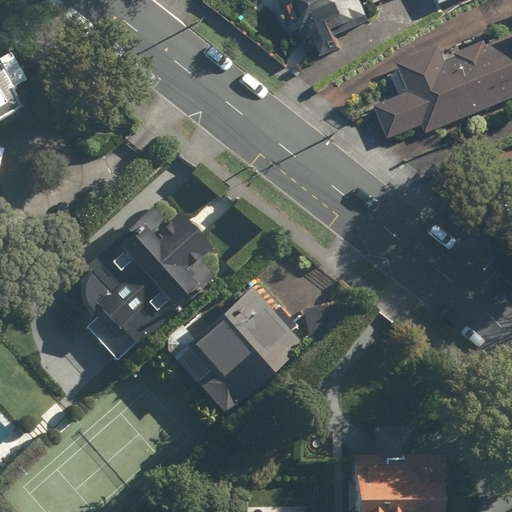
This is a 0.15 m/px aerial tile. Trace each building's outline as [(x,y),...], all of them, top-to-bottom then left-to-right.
[(368,22),(359,0),(283,0),(298,42),(310,37),(320,63),(334,58),(326,37),(368,22)] [(511,16),(395,64),(410,100),(378,113),(390,142),(421,130),(424,138),(511,102),(511,16)] [(0,128),(38,106),(23,78),(2,66),(0,66),(0,128)] [(171,221),(141,246),(153,260),(102,306),(106,310),(123,328),(169,288),(181,301),(223,274),(210,259),(222,244),(187,207),(171,221)] [(171,221),(159,208),(91,267),(88,299),(96,310),(102,306),(153,260),(141,246),(171,221)] [(312,343),(258,284),(201,336),(255,395),(312,343)] [(181,301),(169,288),(123,328),(139,347),(186,306),(181,301)] [(123,328),(106,310),(89,327),(122,360),(139,347),(123,328)] [(452,511),(454,456),(421,455),(422,426),(380,425),(380,454),(356,454),(355,511),(452,511)]
